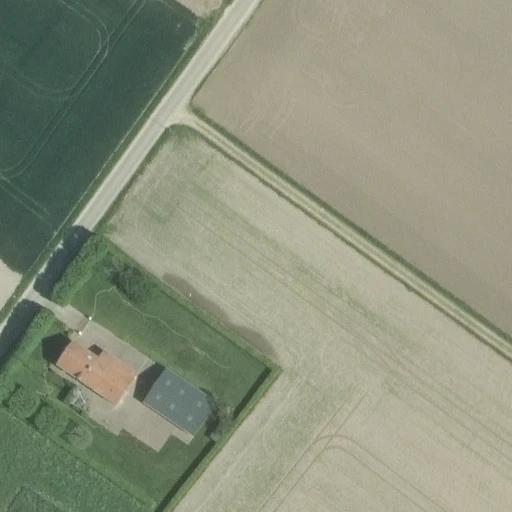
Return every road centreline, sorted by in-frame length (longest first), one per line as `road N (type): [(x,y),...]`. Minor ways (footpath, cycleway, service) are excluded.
road 1 (unclassified): [(511,351),(167,106)]
road 2 (unclassified): [(0,342),(167,106)]
road 3 (unclassified): [(167,106),(244,0)]
